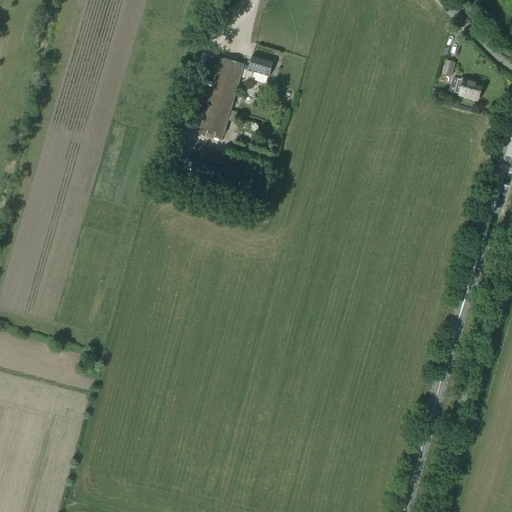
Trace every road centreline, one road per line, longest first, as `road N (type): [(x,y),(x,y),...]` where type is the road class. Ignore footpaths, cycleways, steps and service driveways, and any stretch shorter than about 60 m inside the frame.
road 1 (primary): [(404,511),(511,142)]
road 2 (unclassified): [(430,511),(511,225)]
